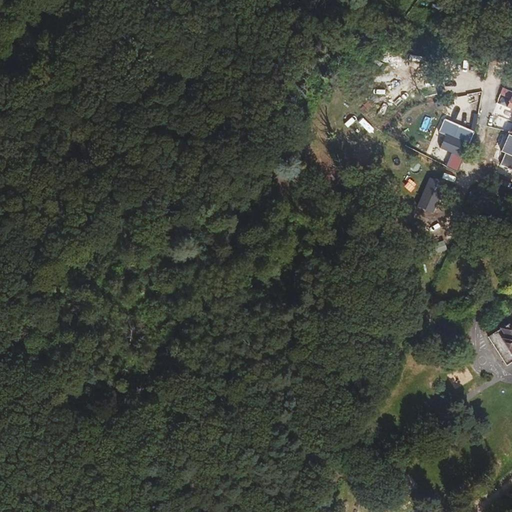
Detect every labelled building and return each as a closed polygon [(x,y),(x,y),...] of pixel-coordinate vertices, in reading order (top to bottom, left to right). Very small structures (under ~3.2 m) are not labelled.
[(458,138),(444,132),(438,148),(450,153),(445,166),(457,172),(463,157),(454,153),(458,138)] [(496,164),(510,170),(511,165),(511,149),(504,146),(496,164)] [(437,171),(424,197),(438,204),(451,177),(437,171)] [(108,287),(103,291),(117,310),(123,305),(108,287)] [(98,325),(117,310),(103,291),(83,307),(98,325)] [(511,316),(493,329),(511,356),(511,355),(511,316)]
